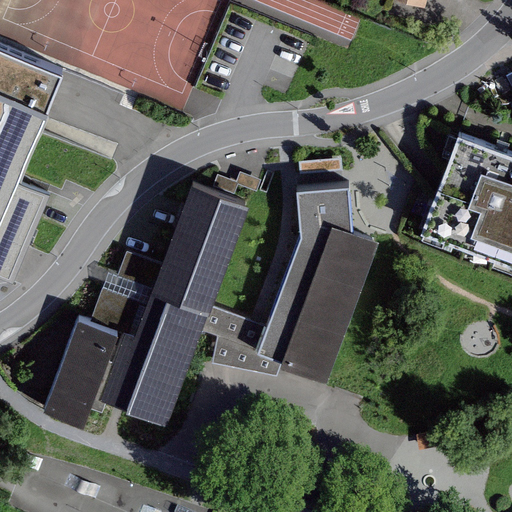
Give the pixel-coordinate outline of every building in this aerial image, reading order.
[(0,274),(0,275),(6,260),(17,265),(48,192),(17,179),(47,107),(36,102),(44,81),(0,62),(0,274)] [(511,145),(459,125),(422,229),(511,262),(511,145)] [(84,420),(95,389),(167,416),(200,326),(208,304),(248,196),(194,176),(161,266),(136,334),(94,318),(80,313),(46,406),(84,420)] [(351,181),(298,185),(302,230),(266,326),(259,347),(285,357),(323,374),(381,237),(355,226),(351,181)] [(120,274),(111,270),(93,318),(136,334),(161,266),(127,253),(120,274)] [(257,323),(208,304),(200,326),(218,333),(213,361),(241,365),(279,372),(285,357),(259,347),(266,326),(257,323)]
